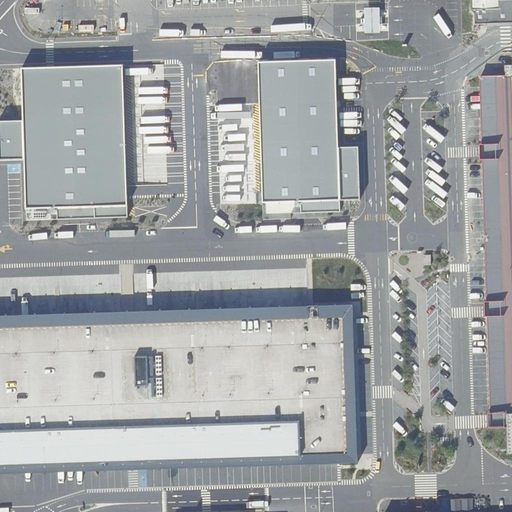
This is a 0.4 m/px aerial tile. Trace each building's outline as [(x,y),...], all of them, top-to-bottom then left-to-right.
[(511,0),(470,0),(471,10),(474,14),(474,25),(511,23),(511,0)] [(334,61),(259,63),(264,216),(340,213),(341,200),(358,200),(358,148),(337,148),(334,61)] [(28,219),(126,215),(124,65),(23,69),(24,122),(0,122),(0,162),(26,162),(28,219)] [(511,77),(504,78),(495,78),(496,145),(497,156),(501,305),(501,316),(504,414),(507,414),(508,439),(511,439),(511,77)] [(489,156),(497,156),(496,145),(488,145),(489,156)] [(0,313),(0,462),(351,454),(347,306),(0,313)]
